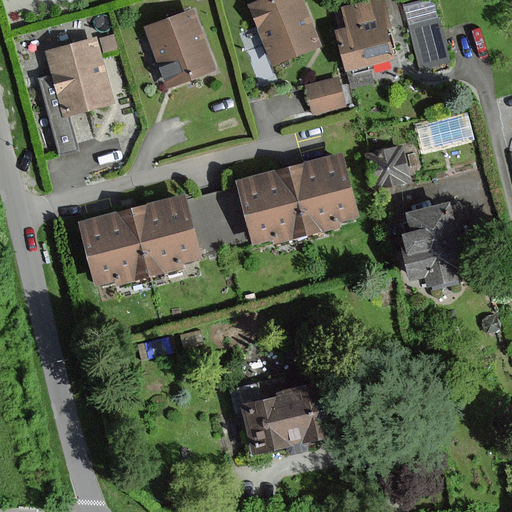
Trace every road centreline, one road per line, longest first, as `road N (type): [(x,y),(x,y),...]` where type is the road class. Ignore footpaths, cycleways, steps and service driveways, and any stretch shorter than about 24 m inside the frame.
road 1 (residential): [(19,212),(269,144),(265,112),(285,107)]
road 2 (residential): [(19,212),(90,511)]
road 3 (track): [(395,511),(391,490),(355,459),(247,471)]
road 4 (residential): [(511,198),(471,34)]
